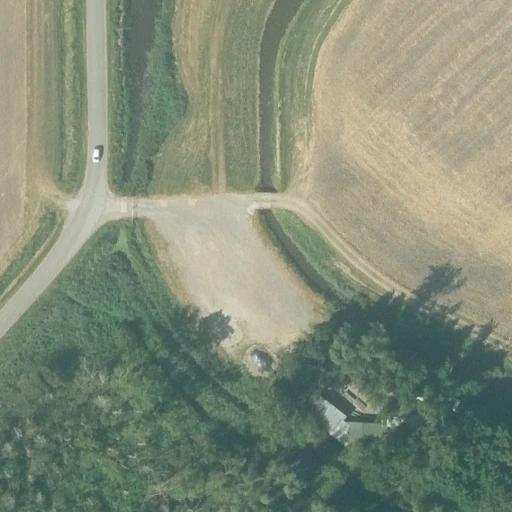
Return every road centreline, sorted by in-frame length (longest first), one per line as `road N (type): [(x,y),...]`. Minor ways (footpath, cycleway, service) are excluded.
road 1 (track): [(511,352),(373,276),(285,197),(90,200)]
road 2 (unclassified): [(0,322),(69,245),(90,200),(92,0)]
road 3 (track): [(209,204),(217,39),(229,0)]
